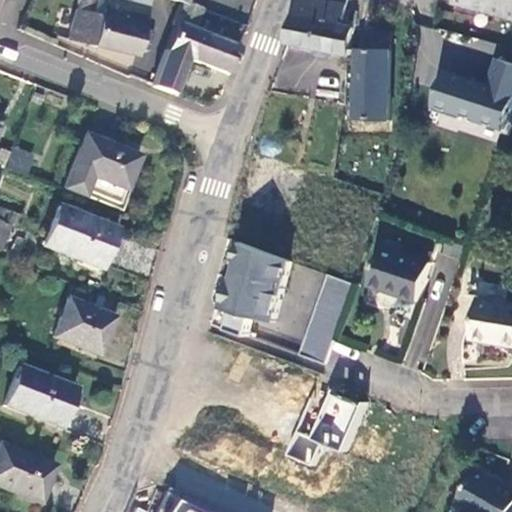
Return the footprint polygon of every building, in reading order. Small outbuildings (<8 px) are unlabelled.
[(132,61),(149,0),(78,0),(75,13),(73,12),(64,42),(132,61)] [(299,0),(286,42),(349,52),(355,25),(345,23),(349,0),(299,0)] [(511,13),(511,0),(457,0),(511,13)] [(190,34),(197,12),(182,7),(182,8),(178,7),(171,28),(190,34)] [(509,139),(511,129),(511,63),(492,57),(485,82),(436,68),(447,32),(426,26),(411,75),(433,81),(423,114),(509,139)] [(186,62),(228,77),(237,51),(190,34),(171,28),(170,32),(172,33),(151,91),(173,99),(186,62)] [(392,46),(357,45),(357,117),(391,117),(392,46)] [(141,154),(80,132),(61,185),(80,193),(88,173),(129,188),(141,154)] [(19,159),(0,151),(0,167),(14,173),(19,159)] [(373,193),(359,188),(351,214),(364,218),(373,193)] [(106,227),(50,205),(36,243),(92,264),(106,227)] [(326,209),(314,249),(335,256),(347,215),(326,209)] [(282,292),(292,259),(241,243),(237,257),(246,260),(241,276),(234,274),(224,306),(257,316),(275,322),(281,301),(276,300),(279,291),(282,292)] [(430,263),(383,246),(369,285),(416,302),(430,263)] [(326,272),(299,352),(326,362),(351,281),(326,272)] [(511,302),(476,296),(470,336),(511,343),(511,302)] [(105,316),(58,298),(44,335),(91,352),(105,316)] [(224,306),(219,322),(252,332),(257,316),(224,306)] [(66,385),(11,365),(0,395),(0,405),(51,424),(66,385)] [(347,455),(367,405),(327,389),(315,418),(303,413),(286,456),(316,468),(324,446),(347,455)] [(49,465),(0,443),(0,484),(34,500),(49,465)] [(511,511),(511,487),(481,468),(458,506),(469,511),(511,511)] [(210,511),(167,492),(157,511),(210,511)]
